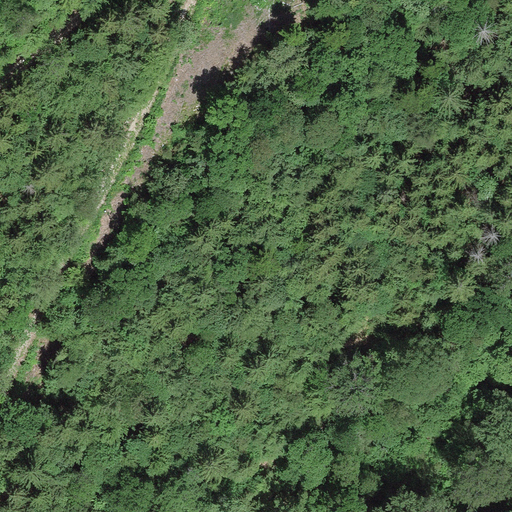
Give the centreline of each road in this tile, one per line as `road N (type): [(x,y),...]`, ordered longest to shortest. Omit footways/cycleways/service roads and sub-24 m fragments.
road 1 (track): [(0,400),(198,0)]
road 2 (track): [(95,0),(0,80)]
